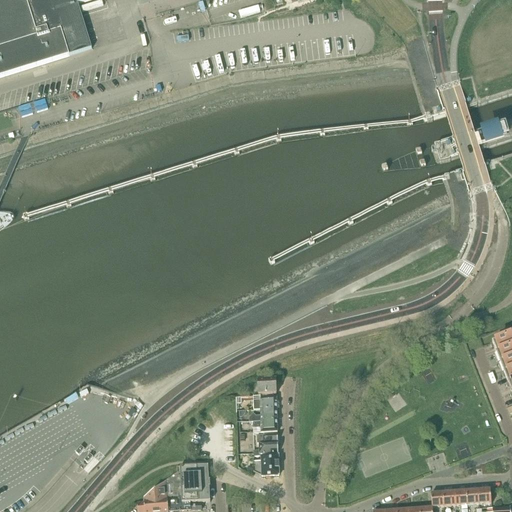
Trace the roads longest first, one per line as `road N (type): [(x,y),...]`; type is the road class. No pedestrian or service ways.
road 1 (secondary): [(76,511),(151,426),(208,379),(299,336),(426,303),(464,272),(478,246),(482,205),(442,66),(435,0)]
road 2 (residential): [(318,511),(325,463),(360,394),(445,325),(511,297)]
road 3 (residential): [(511,478),(420,483),(349,511)]
road 4 (unclassified): [(299,511),(289,499),(290,379)]
